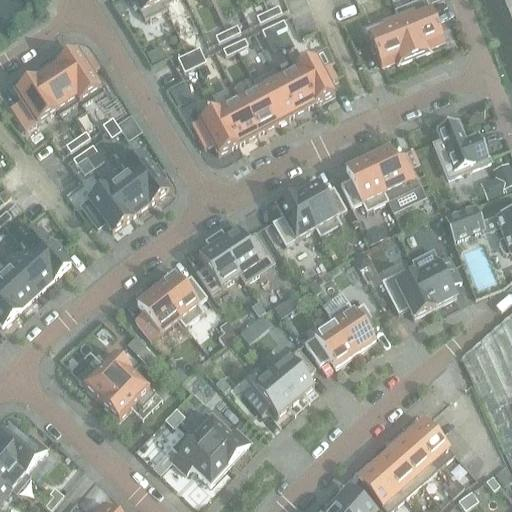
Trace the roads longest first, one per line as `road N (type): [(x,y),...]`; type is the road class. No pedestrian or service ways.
road 1 (residential): [(283,511),(511,297)]
road 2 (residential): [(211,205),(486,71)]
road 3 (residential): [(18,377),(107,283),(211,205)]
road 4 (residential): [(86,5),(211,205)]
road 5 (residential): [(157,511),(18,377)]
